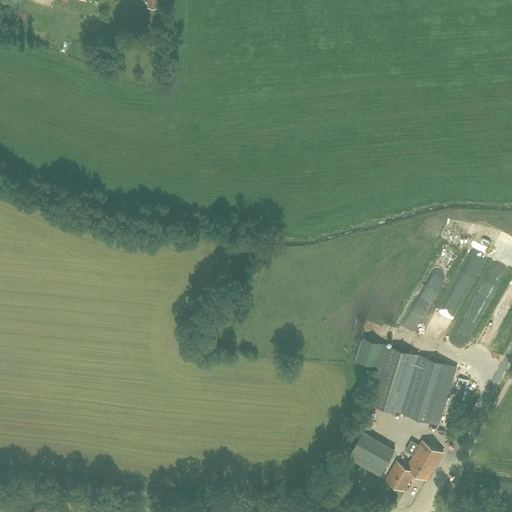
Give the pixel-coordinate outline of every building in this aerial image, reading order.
[(146,0),(147,8),(158,8),(158,0),(146,0)] [(368,402),(438,424),(456,366),(386,344),(368,402)] [(350,456),(379,472),(390,453),(374,444),(377,437),(364,430),(350,456)] [(407,467),(413,471),(427,479),(443,452),(423,440),(407,467)] [(413,471),(407,467),(398,461),(387,480),(404,489),(413,471)]
